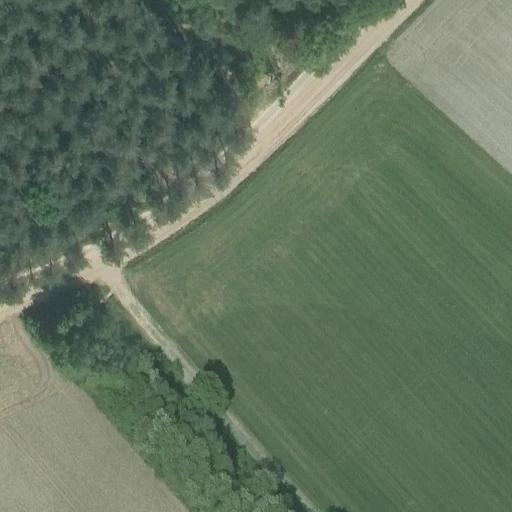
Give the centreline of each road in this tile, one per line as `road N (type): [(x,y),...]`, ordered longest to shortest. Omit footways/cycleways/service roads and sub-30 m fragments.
road 1 (track): [(0,305),(99,261),(183,209),(401,0)]
road 2 (track): [(99,261),(312,511)]
road 3 (track): [(278,124),(163,0)]
